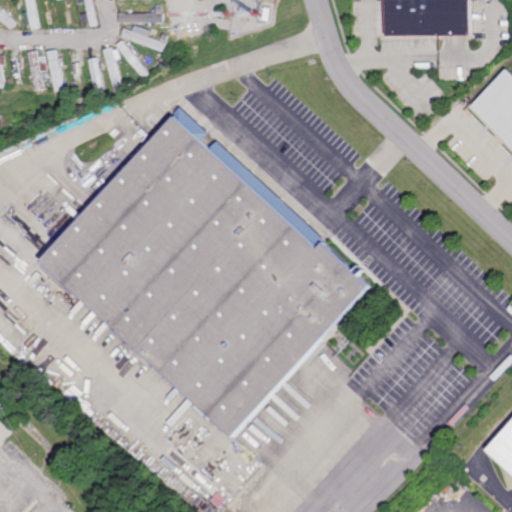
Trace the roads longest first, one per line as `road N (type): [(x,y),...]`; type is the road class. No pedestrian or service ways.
road 1 (residential): [(316,0),(345,77),(511,237)]
road 2 (residential): [(102,0),(104,37),(0,40)]
